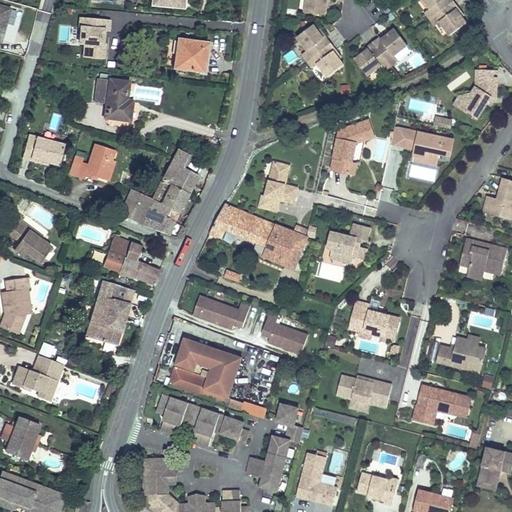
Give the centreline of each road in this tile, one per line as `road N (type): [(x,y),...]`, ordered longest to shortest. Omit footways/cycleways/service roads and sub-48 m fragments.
road 1 (secondary): [(187,250),(238,139),(261,0)]
road 2 (residential): [(0,176),(187,250)]
road 3 (secondary): [(120,430),(187,250)]
road 4 (unknown): [(49,0),(0,163)]
road 5 (residential): [(410,249),(511,134)]
